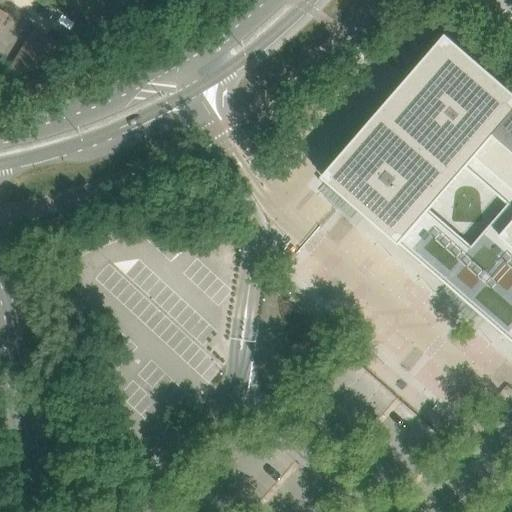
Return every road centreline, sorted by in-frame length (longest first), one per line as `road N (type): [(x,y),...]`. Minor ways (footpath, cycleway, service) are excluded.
road 1 (tertiary): [(0,162),(125,129),(199,87),(309,0)]
road 2 (tertiary): [(265,0),(91,109),(0,134)]
road 3 (unknown): [(302,453),(462,279)]
road 4 (unknown): [(360,498),(511,326)]
road 5 (unknown): [(462,279),(404,227),(322,327)]
road 6 (tertiary): [(40,511),(0,339)]
